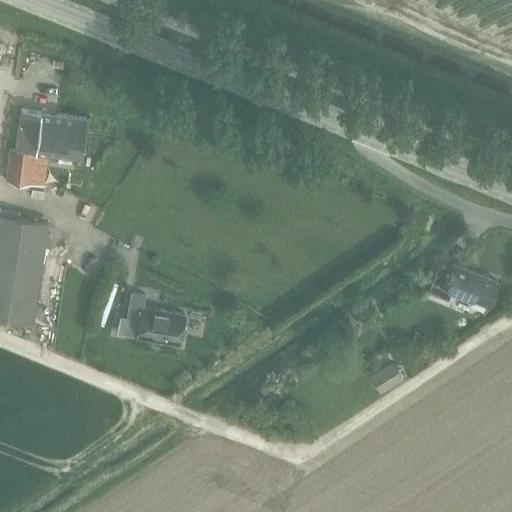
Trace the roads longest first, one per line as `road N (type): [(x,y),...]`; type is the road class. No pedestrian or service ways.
road 1 (secondary): [(511,193),(24,0)]
road 2 (track): [(511,321),(294,458),(148,399)]
road 3 (track): [(511,223),(406,177),(367,148),(371,137)]
